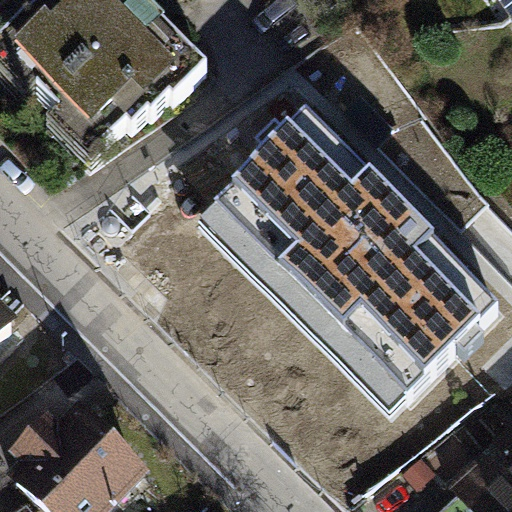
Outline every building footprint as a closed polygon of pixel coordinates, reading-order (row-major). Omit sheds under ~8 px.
[(29,28),(0,57),(0,60),(98,158),(124,132),(129,136),(169,96),(174,102),(200,76),(123,0),(73,0),(72,2),(70,0),(64,0),(33,31),(29,28)] [(411,406),(502,317),(304,119),(213,208),(411,406)] [(0,359),(26,334),(0,306),(0,359)] [(88,412),(19,483),(49,511),(123,511),(157,477),(88,412)] [(494,457),(454,493),(464,504),(455,511),(511,511),(511,474),(511,476),(494,457)]
